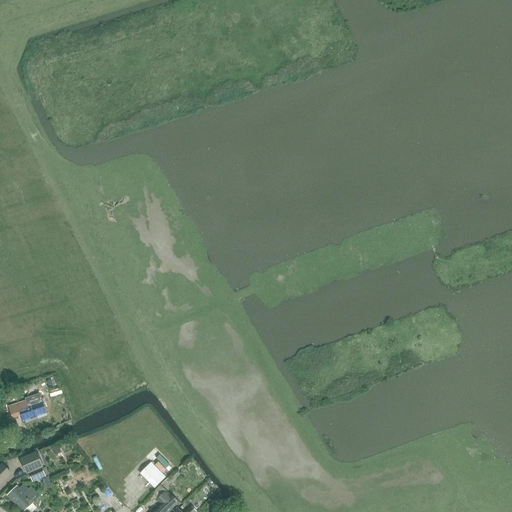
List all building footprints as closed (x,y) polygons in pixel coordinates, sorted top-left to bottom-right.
[(61,388),(49,392),(51,398),(62,394),(61,388)] [(21,415),(23,421),(46,413),(40,396),(31,399),(33,405),(28,407),(26,401),(8,407),(12,418),(21,415)] [(36,453),(21,459),(27,474),(30,472),(42,467),(36,453)] [(144,457),(135,466),(155,486),(164,477),(144,457)] [(0,466),(0,485),(11,474),(2,465),(0,466)] [(42,467),(30,472),(33,478),(39,475),(40,478),(46,475),(42,467)] [(7,495),(23,511),(24,511),(33,503),(17,486),(7,495)] [(168,511),(176,505),(168,498),(153,511),(168,511)]
